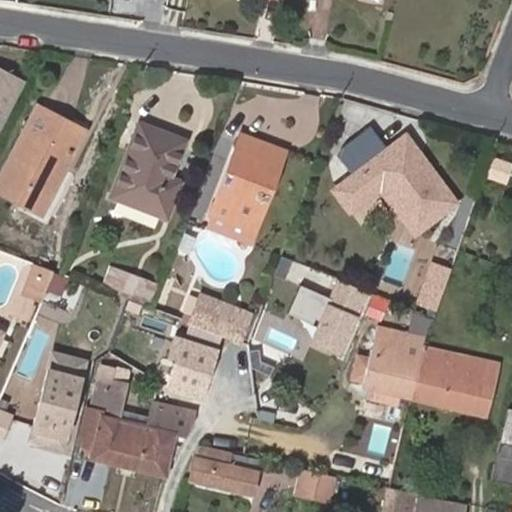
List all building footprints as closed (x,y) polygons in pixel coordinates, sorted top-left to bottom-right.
[(0,132),(29,79),(0,63),(0,132)] [(84,129),(38,105),(0,177),(0,190),(23,203),(24,200),(43,210),(84,129)] [(452,200),(405,137),(389,148),(370,124),(340,145),(336,153),(352,174),(335,187),(349,206),(380,182),(387,190),(415,228),(452,200)] [(178,192),(169,188),(164,186),(167,178),(172,180),(187,143),(141,125),(113,196),(167,218),(178,192)] [(210,215),(228,222),(230,217),(251,225),(260,202),(265,204),(266,200),(261,198),(266,187),(271,188),(284,155),(241,137),(210,215)] [(266,200),(271,188),(266,187),(261,198),(266,200)] [(230,217),(228,222),(254,232),(265,204),(260,202),(251,225),(230,217)] [(437,306),(451,264),(432,258),(419,300),(437,306)] [(57,271),(35,262),(23,293),(44,302),(57,271)] [(113,266),(104,289),(153,308),(162,286),(113,266)] [(354,283),(341,278),(313,341),(339,353),(367,289),(354,283)] [(199,291),(187,322),(240,342),(253,312),(199,291)] [(376,325),(373,336),(384,338),(387,328),(376,325)] [(412,396),(424,348),(408,343),(409,333),(387,328),(384,338),(373,336),(369,356),(358,354),(352,378),(363,381),(362,385),(369,387),(399,394),(411,397),(412,396)] [(424,348),(427,338),(409,333),(408,343),(424,348)] [(175,357),(168,387),(204,396),(212,366),(207,364),(211,348),(179,341),(177,349),(166,346),(164,354),(175,357)] [(501,366),(424,348),(412,396),(489,414),(501,366)] [(91,361),(52,352),(31,434),(71,444),(91,361)] [(93,412),(87,411),(80,440),(96,445),(93,455),(166,474),(177,432),(187,434),(192,423),(196,410),(153,401),(150,414),(147,425),(118,418),(121,408),(130,371),(104,365),(93,412)] [(369,387),(366,397),(397,404),(399,394),(369,387)] [(511,407),(507,407),(505,417),(491,480),(511,485),(511,407)] [(150,414),(121,408),(118,418),(147,425),(150,414)] [(80,440),(78,451),(93,455),(96,445),(80,440)] [(231,451),(201,444),(198,458),(196,457),(192,480),(254,494),(259,472),(228,464),(231,451)] [(228,464),(259,472),(262,458),(231,451),(228,464)] [(296,492),(331,499),(337,477),(301,470),(296,492)] [(341,480),(333,511),(345,511),(349,493),(380,499),(382,489),(341,480)] [(384,511),(415,511),(417,502),(386,497),(384,511)] [(451,511),(452,505),(418,499),(417,502),(415,511),(451,511)]
